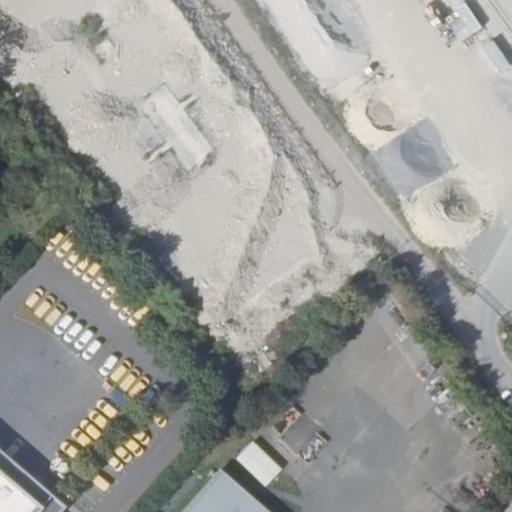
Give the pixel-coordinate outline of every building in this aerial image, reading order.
[(89,43),(102,60),(112,53),(100,36),(89,43)] [(151,99),(179,156),(229,132),(201,75),(151,99)] [(368,363),(381,339),(349,323),(337,346),(368,363)] [(21,453),(30,461),(51,438),(42,430),(21,453)] [(233,457),(264,486),(281,467),(250,439),(233,457)] [(0,466),(46,505),(56,492),(0,445),(0,466)] [(64,511),(71,505),(56,492),(46,505),(0,466),(0,511),(64,511)] [(269,511),(220,468),(181,511),(269,511)]
